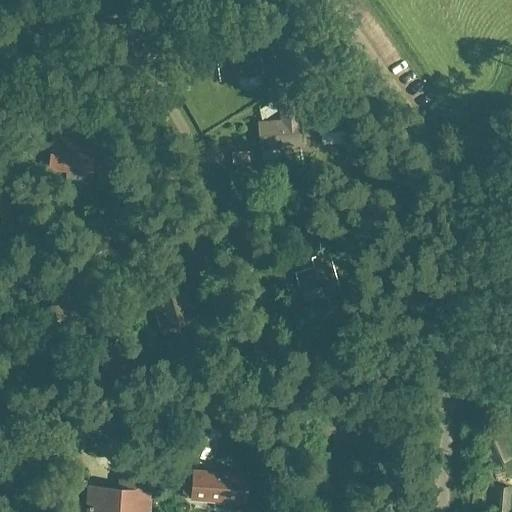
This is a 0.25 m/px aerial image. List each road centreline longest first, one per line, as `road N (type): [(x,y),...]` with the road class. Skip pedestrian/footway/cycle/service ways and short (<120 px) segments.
road 1 (unclassified): [(432,160),(449,349),(443,511)]
road 2 (residential): [(334,0),(412,112),(432,160)]
